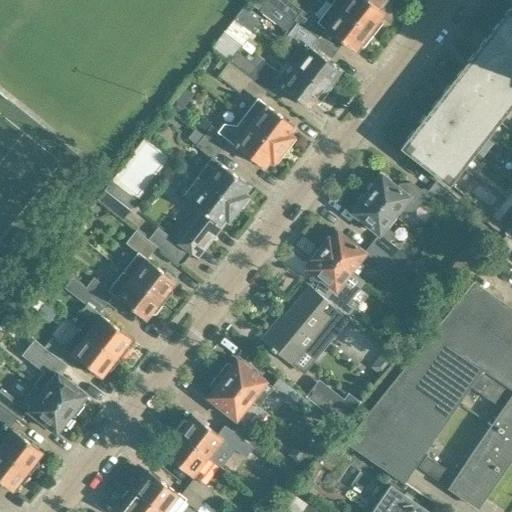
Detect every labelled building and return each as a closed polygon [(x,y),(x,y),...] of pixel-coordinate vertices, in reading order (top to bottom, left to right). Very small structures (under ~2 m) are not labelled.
[(270,0),(266,0),(259,10),(285,30),(286,29),(289,31),(285,36),(297,46),(286,60),(328,92),(337,80),(333,77),(338,70),(328,62),(310,48),(318,38),(281,9),(281,8),(270,0)] [(270,0),(281,8),(287,0),(270,0)] [(287,0),(281,8),(281,9),(318,38),(325,29),(342,42),(354,51),(359,44),(363,47),(373,35),(331,2),(319,18),(308,9),(307,12),(301,9),(302,8),(291,0),(287,0)] [(332,0),(331,2),(373,35),(382,22),(379,19),(393,0),(332,0)] [(414,131),(401,146),(447,182),(508,230),(505,234),(496,245),(508,254),(511,257),(511,5),(500,21),(487,37),(475,52),(463,68),(450,84),(438,99),(426,115),(414,131)] [(252,30),(239,21),(234,28),(247,37),(252,30)] [(328,92),(286,60),(279,70),(263,60),(259,66),(237,50),(243,43),(224,29),(211,46),(212,47),(217,51),(229,60),(228,61),(267,91),(275,79),(279,82),(277,84),(308,108),(314,101),(318,105),(328,92)] [(294,127),(260,100),(267,91),(228,61),(218,75),(240,91),(243,87),(256,97),(241,117),(282,150),(292,137),(288,134),(294,127)] [(202,117),(194,129),(220,149),(227,140),(262,167),(268,160),(272,163),(282,150),(241,117),(236,123),(223,122),(217,129),(202,117)] [(214,159),(220,149),(194,129),(188,137),(197,142),(196,145),(211,156),(196,175),(237,208),(247,196),(243,192),(248,186),(214,159)] [(459,199),(435,180),(427,190),(424,188),(419,188),(410,182),(399,183),(397,186),(380,173),(373,182),(369,183),(366,186),(367,190),(365,192),(395,215),(401,207),(402,208),(403,209),(407,210),(410,210),(413,209),(417,208),(419,206),(420,205),(421,201),(422,199),(432,200),(433,198),(449,211),(459,199)] [(237,208),(196,175),(182,194),(199,208),(198,209),(189,221),(174,240),(197,259),(212,240),(222,227),(237,208)] [(104,189),(96,199),(121,219),(129,209),(104,189)] [(387,225),(395,215),(365,192),(364,194),(360,195),(357,198),(357,202),(350,211),(378,233),(371,241),(372,241),(371,242),(392,258),(392,257),(400,248),(390,240),(395,232),(387,225)] [(494,235),(475,220),(467,230),(486,245),(494,235)] [(125,244),(136,252),(122,271),(163,303),(171,292),(171,290),(168,288),(174,281),(146,260),(157,246),(136,230),(125,244)] [(392,258),(371,242),(364,251),(336,230),(329,238),(327,236),(319,247),(351,272),(360,260),(369,266),(375,259),(380,263),(383,268),(397,277),(405,267),(392,257),(392,258)] [(313,260),(306,268),(330,287),(322,297),(335,307),(337,305),(342,309),(349,314),(357,303),(352,299),(364,282),(351,272),(319,247),(310,258),(313,260)] [(163,303),(122,271),(109,287),(93,276),(86,286),(85,287),(106,303),(113,294),(145,318),(150,312),(152,314),(155,313),(163,303)] [(130,337),(99,313),(106,303),(85,287),(86,286),(72,276),(64,287),(86,303),(81,309),(89,315),(78,328),(119,359),(127,349),(127,345),(125,344),(130,337)] [(511,308),(472,280),(430,332),(430,333),(482,368),(470,385),(481,392),(493,375),(511,388),(511,394),(492,425),(511,438),(511,308)] [(316,358),(351,316),(349,314),(342,309),(337,305),(335,307),(322,297),(305,283),(305,284),(308,286),(274,327),(272,325),(262,336),(265,338),(263,340),(270,347),(269,348),(274,352),(275,350),(290,363),(303,348),(316,358)] [(119,359),(78,328),(65,345),(52,336),(44,346),(62,361),(69,351),(100,375),(105,368),(108,370),(110,370),(119,359)] [(403,483),(470,385),(482,368),(430,333),(343,443),(403,483)] [(394,341),(390,346),(399,353),(403,347),(394,341)] [(85,394),(54,371),(62,361),(44,346),(36,356),(49,365),(34,384),(74,416),(82,406),(82,403),(80,401),(85,394)] [(272,386),(236,358),(231,365),(229,363),(226,363),(217,374),(257,405),(272,387),(290,401),(293,397),(305,406),(310,399),(304,395),(298,390),(297,391),(279,377),(272,386)] [(212,390),(207,397),(237,421),(230,430),(248,444),(249,442),(262,452),(270,443),(254,431),(267,413),(257,405),(217,374),(209,385),(209,388),(212,390)] [(319,378),(304,395),(310,399),(342,424),(360,402),(348,392),(343,397),(319,378)] [(74,416),(34,384),(21,401),(5,390),(0,395),(0,403),(13,414),(15,413),(21,405),(56,432),(61,425),(64,427),(66,427),(74,416)] [(41,451),(11,427),(18,416),(15,413),(13,414),(0,403),(0,419),(4,423),(0,428),(0,449),(30,473),(38,463),(38,459),(36,457),(41,451)] [(248,444),(230,430),(224,439),(193,415),(187,422),(185,420),(182,421),(174,431),(214,462),(229,443),(242,452),(248,444)] [(481,501),(511,455),(511,438),(492,425),(453,482),(481,501)] [(214,462),(174,431),(165,442),(166,445),(168,447),(163,453),(194,477),(186,486),(204,500),(205,498),(221,510),(229,501),(200,480),(214,462)] [(30,473),(0,449),(0,479),(11,489),(16,482),(19,484),(22,484),(30,473)] [(426,456),(418,467),(445,486),(453,474),(452,474),(426,456)] [(204,500),(186,486),(181,493),(179,491),(176,493),(148,472),(143,479),(140,477),(138,477),(129,488),(160,511),(174,511),(185,499),(197,508),(204,500)] [(315,482),(305,476),(298,486),(308,492),(315,482)] [(427,511),(389,486),(370,511),(427,511)] [(160,511),(129,488),(121,498),(121,502),(123,503),(119,510),(121,511),(160,511)]
